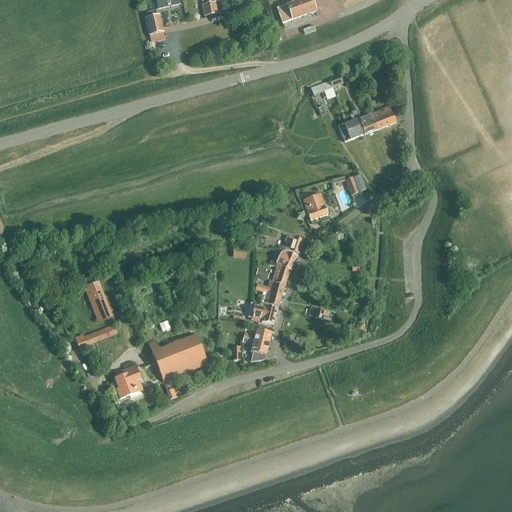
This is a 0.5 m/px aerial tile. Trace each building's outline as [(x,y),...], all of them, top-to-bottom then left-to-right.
[(155,0),(158,10),(180,5),(179,0),(155,0)] [(277,9),(283,24),(316,12),(311,0),(292,0),(294,3),(277,9)] [(203,5),(205,16),(217,15),(216,3),(215,3),(203,5)] [(146,19),(151,43),(165,40),(160,16),(146,19)] [(329,79),(329,81),(335,96),(337,95),(333,86),(342,83),(339,75),(329,79)] [(335,96),(329,81),(310,88),(314,97),(325,93),(328,100),(335,97),(335,96)] [(369,113),(376,130),(395,123),(390,108),(372,114),(372,112),(369,113)] [(376,130),(369,113),(367,114),(368,116),(361,118),(358,110),(352,112),(355,120),(358,119),(364,135),(376,130)] [(361,136),(355,120),(339,127),(344,142),(361,136)] [(344,180),(350,196),(358,193),(352,177),(344,180)] [(302,201),(309,221),(326,215),(319,195),(302,201)] [(249,225),(259,229),(263,221),(253,216),(249,225)] [(284,249),(298,253),(303,241),(287,235),(285,242),(287,243),(284,249)] [(234,259),(246,259),(247,250),(234,250),(234,259)] [(276,265),(289,271),(296,257),(287,254),(286,256),(281,254),(276,265)] [(289,271),(276,265),(269,263),(269,266),(275,267),(274,268),(271,280),(275,281),(275,282),(284,284),(289,271)] [(85,289),(98,323),(111,318),(93,275),(84,278),(88,288),(85,289)] [(264,293),(279,297),(281,297),(283,287),(268,283),(267,287),(259,285),(257,291),(264,293)] [(277,306),(279,297),(264,293),(263,297),(258,295),(256,301),(277,306)] [(263,306),(263,307),(255,305),(252,320),(262,322),(261,323),(273,326),(278,310),(263,306)] [(313,318),(322,320),(324,313),(315,310),(313,318)] [(76,341),(81,354),(90,351),(88,346),(118,335),(114,326),(76,341)] [(243,339),(269,345),(272,334),(257,330),(255,337),(244,334),(243,339)] [(163,383),(208,366),(196,336),(160,350),(156,341),(148,344),(163,383)] [(265,361),(269,345),(243,339),(242,343),(253,346),(251,353),(254,353),(251,364),(265,361)] [(116,391),(120,400),(137,394),(136,393),(142,391),(139,381),(140,380),(135,367),(121,373),(123,377),(115,381),(119,390),(116,391)] [(166,392),(169,400),(175,397),(172,389),(166,392)]
